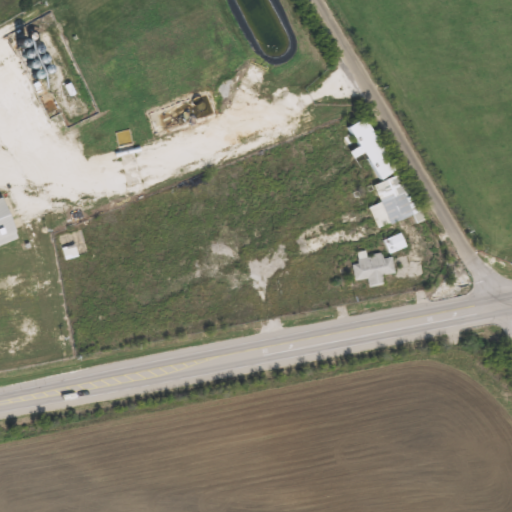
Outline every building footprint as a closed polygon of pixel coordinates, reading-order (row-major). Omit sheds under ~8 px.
[(393,170),(377,180),(359,151),(350,157),(346,151),(355,146),(343,127),(360,117),(393,170)] [(419,219),(414,222),(411,215),(375,228),(368,208),(378,204),(370,185),(401,173),(419,219)] [(0,201),(13,241),(0,245),(0,201)] [(402,246),(388,253),(382,241),(397,234),(402,246)] [(367,287),(365,279),(353,281),(349,261),(380,255),(381,259),(389,257),(392,273),(379,275),(381,284),(367,287)]
